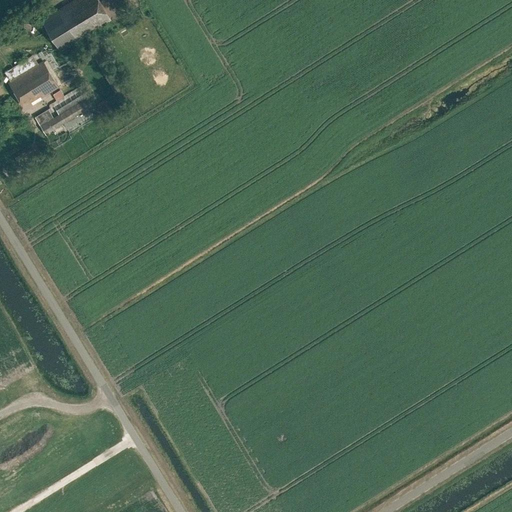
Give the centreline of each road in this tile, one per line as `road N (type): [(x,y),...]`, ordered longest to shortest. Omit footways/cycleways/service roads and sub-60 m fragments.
road 1 (unclassified): [(181,511),(0,217)]
road 2 (unclassified): [(382,511),(511,431)]
